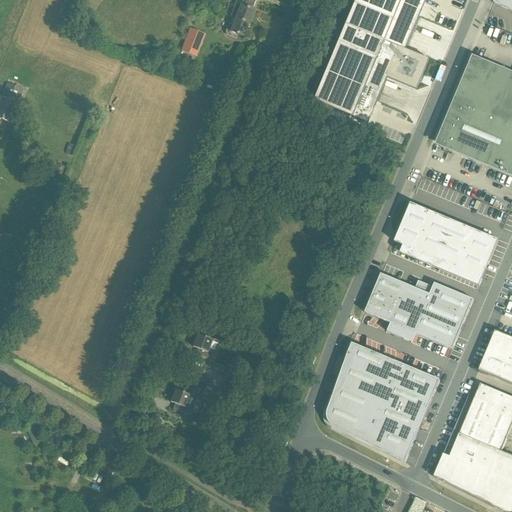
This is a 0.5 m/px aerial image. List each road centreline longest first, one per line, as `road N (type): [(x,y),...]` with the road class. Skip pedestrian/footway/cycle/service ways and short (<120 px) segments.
road 1 (unclassified): [(114,443),(297,0)]
road 2 (unclassified): [(476,0),(300,434)]
road 3 (unclassified): [(411,487),(511,252)]
road 4 (tertiary): [(114,443),(0,372)]
road 5 (tertiary): [(226,511),(114,443)]
road 6 (unclassified): [(300,434),(411,487)]
